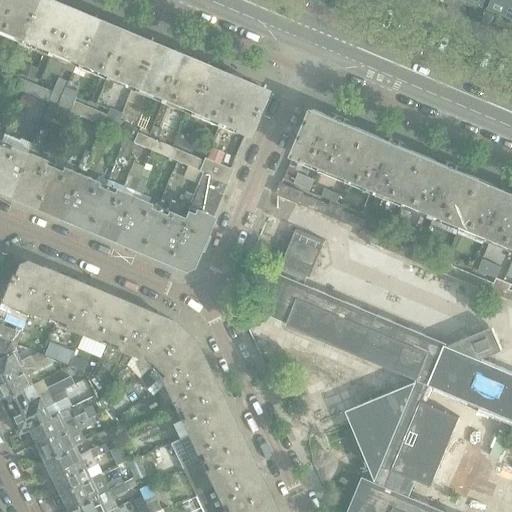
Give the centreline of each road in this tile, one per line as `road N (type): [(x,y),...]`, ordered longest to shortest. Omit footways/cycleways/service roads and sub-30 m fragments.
road 1 (residential): [(22,511),(0,465),(0,217)]
road 2 (residential): [(201,302),(316,36)]
road 3 (residential): [(301,511),(201,302)]
road 4 (residential): [(201,302),(0,217)]
road 5 (residential): [(511,117),(316,36)]
